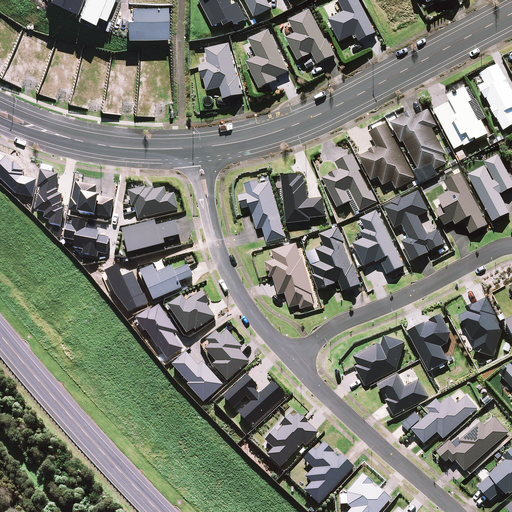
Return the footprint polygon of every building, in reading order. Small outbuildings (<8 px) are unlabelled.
[(375,33),(358,0),(336,0),(343,12),(327,20),(339,42),(354,35),(358,42),(375,33)] [(167,9),(131,8),(131,20),(125,20),(125,36),(166,38),(167,9)] [(334,55),(308,10),(288,21),(295,33),(285,39),(298,61),(311,53),(317,64),(334,55)] [(242,94),(228,43),(205,49),(209,63),(199,66),(206,91),(220,87),(223,99),(242,94)] [(511,91),(498,64),(480,74),(484,83),(479,86),(502,131),(511,125),(511,91)] [(163,111),(164,83),(132,82),(131,110),(163,111)] [(472,102),(464,88),(447,97),(450,102),(434,110),(455,150),(487,133),(470,102),(472,102)] [(437,126),(428,110),(412,118),(409,113),(391,124),(401,143),(403,142),(419,170),(431,163),(436,171),(451,163),(432,129),(437,126)] [(414,179),(386,125),(369,133),(377,148),(359,157),(371,180),(379,176),(383,185),(392,180),(396,189),(414,179)] [(369,192),(352,155),(335,162),(339,170),(323,177),(336,207),(350,201),(346,191),(349,190),(359,211),(377,203),(371,191),(369,192)] [(325,199),(308,199),(308,182),(305,182),(305,177),(300,178),(300,174),(284,175),(286,222),(311,221),(311,217),(326,217),(325,199)] [(259,185),(258,181),(244,184),(247,194),(239,196),(242,209),(250,207),(257,229),(263,228),(267,242),(285,238),(270,182),(259,185)] [(511,448),(502,457),(505,460),(488,474),(490,476),(478,486),(489,500),(502,489),(507,494),(511,489),(511,448)] [(511,511),(511,498),(503,506),(507,511),(511,511)]
